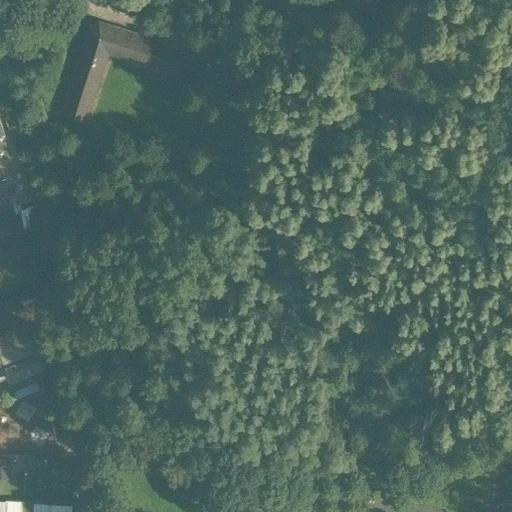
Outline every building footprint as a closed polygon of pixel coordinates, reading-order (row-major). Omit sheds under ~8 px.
[(185,49),(94,20),(89,23),(61,113),(87,121),(108,53),(176,75),(185,49)] [(196,59),(243,74),(246,65),(199,50),(196,59)] [(3,233),(22,232),(20,214),(1,218),(3,233)] [(8,374),(38,362),(34,353),(5,365),(8,374)] [(0,477),(12,477),(12,458),(0,457),(0,477)] [(75,511),(75,501),(36,503),(35,511),(75,511)]
